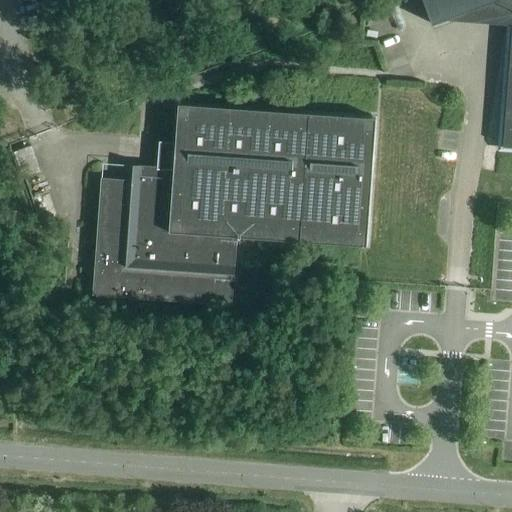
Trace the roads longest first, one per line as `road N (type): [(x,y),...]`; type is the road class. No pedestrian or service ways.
road 1 (residential): [(445,491),(0,458)]
road 2 (residential): [(445,491),(459,291)]
